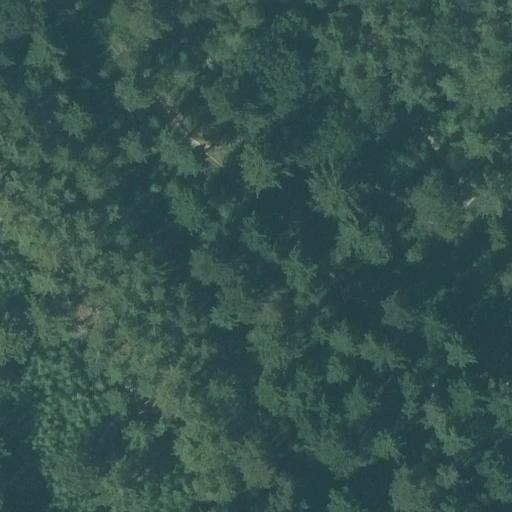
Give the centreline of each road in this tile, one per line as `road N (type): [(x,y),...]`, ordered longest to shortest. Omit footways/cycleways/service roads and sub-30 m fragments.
road 1 (unknown): [(511,212),(385,93),(239,80),(93,0)]
road 2 (track): [(155,98),(60,0)]
